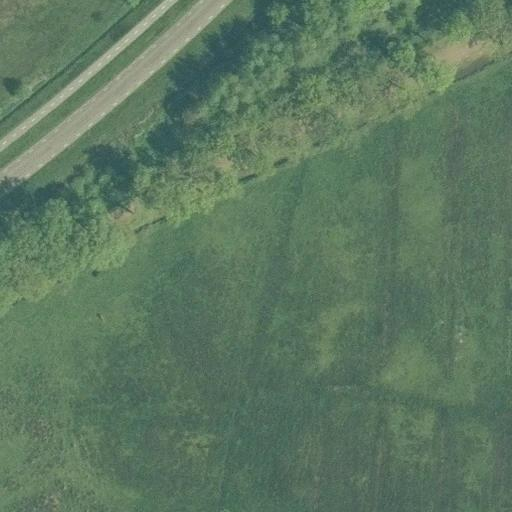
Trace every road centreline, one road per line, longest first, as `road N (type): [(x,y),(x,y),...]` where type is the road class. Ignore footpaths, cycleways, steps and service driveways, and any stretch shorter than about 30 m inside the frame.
road 1 (unclassified): [(0,274),(511,25)]
road 2 (tertiary): [(0,186),(215,0)]
